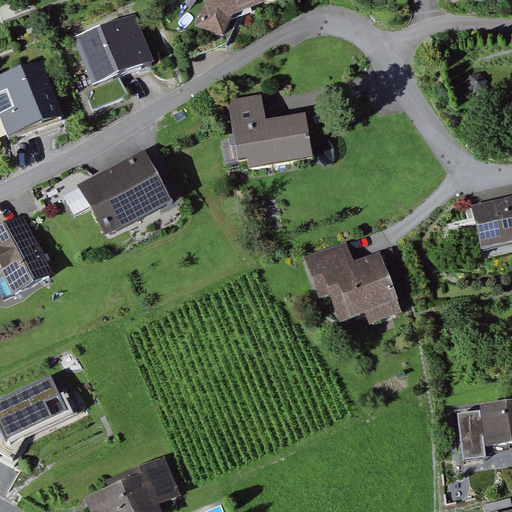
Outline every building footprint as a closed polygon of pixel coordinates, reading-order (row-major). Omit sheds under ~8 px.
[(205,0),(216,25),(276,0),(205,0)] [(74,39),(91,88),(151,66),(134,18),(74,39)] [(37,62),(0,77),(0,102),(16,141),(62,121),(37,62)] [(239,172),(315,158),(308,118),(265,125),(260,96),(227,102),(239,172)] [(144,153),(79,188),(108,241),(173,206),(144,153)] [(511,199),(461,211),(471,254),(511,244),(511,199)] [(0,228),(0,254),(19,294),(54,277),(25,216),(0,228)] [(360,330),(391,319),(372,262),(348,270),(342,251),(305,263),(326,324),(355,314),(360,330)] [(52,380),(0,402),(0,436),(3,443),(67,414),(52,380)] [(511,406),(486,409),(491,450),(511,447),(511,406)] [(110,492),(89,500),(93,511),(163,511),(162,508),(182,500),(166,460),(107,485),(110,492)]
